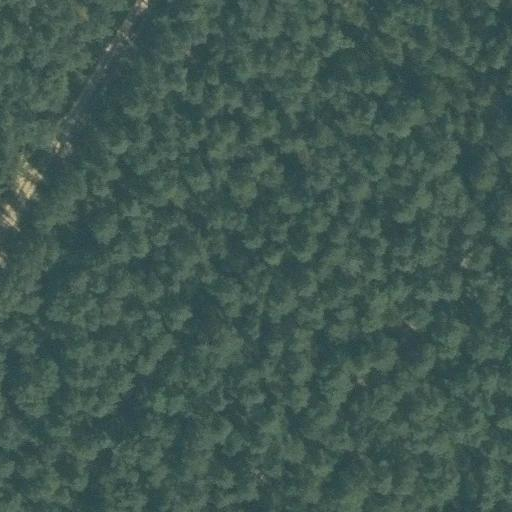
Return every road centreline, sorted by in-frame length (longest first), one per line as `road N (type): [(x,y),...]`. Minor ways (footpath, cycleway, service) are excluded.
road 1 (track): [(511,207),(214,511)]
road 2 (track): [(0,233),(141,0)]
